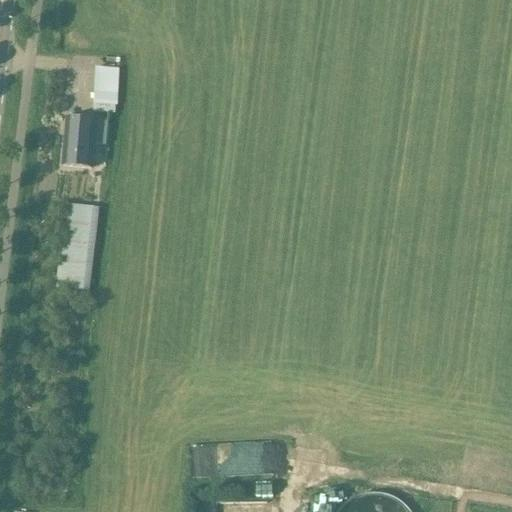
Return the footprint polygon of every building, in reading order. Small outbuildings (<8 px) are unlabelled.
[(116,106),(119,70),(97,69),(94,113),(114,114),(115,106),(116,106)] [(108,123),(97,122),(68,119),(63,166),(93,169),(95,140),(106,141),(108,123)] [(89,290),(97,212),(66,209),(58,287),(89,290)] [(274,472),(273,442),(200,445),(200,450),(215,449),(216,474),(274,472)] [(331,511),(408,511),(402,490),(331,510),(331,511)]
